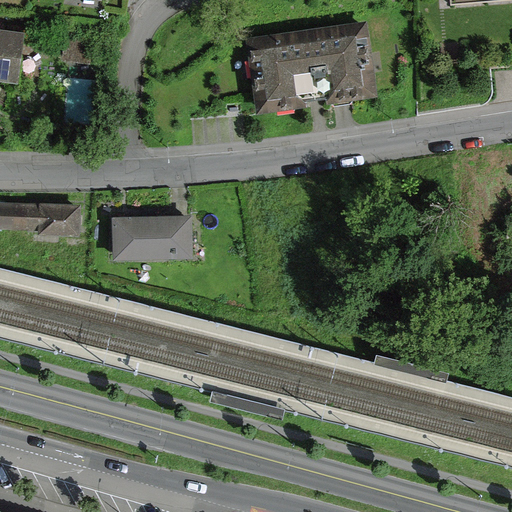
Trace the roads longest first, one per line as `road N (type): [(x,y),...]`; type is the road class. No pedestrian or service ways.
road 1 (primary): [(455,511),(0,388)]
road 2 (residential): [(129,175),(511,127)]
road 3 (primary): [(0,436),(306,511)]
road 4 (residential): [(173,0),(137,34),(129,175)]
road 5 (residential): [(0,175),(129,175)]
